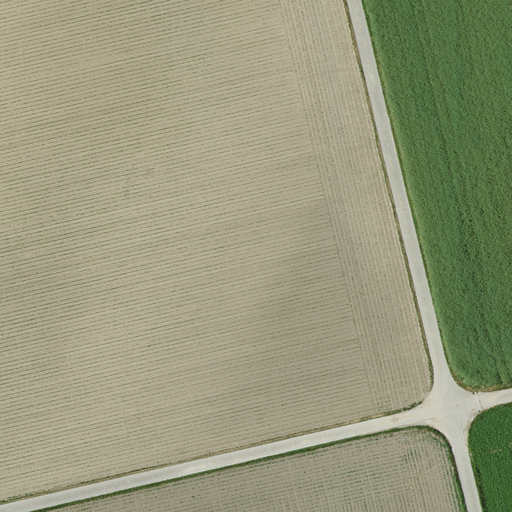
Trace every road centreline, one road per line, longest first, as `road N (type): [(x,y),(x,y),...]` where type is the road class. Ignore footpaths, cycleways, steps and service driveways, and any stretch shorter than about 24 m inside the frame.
road 1 (track): [(354,0),(474,511)]
road 2 (track): [(0,510),(511,392)]
